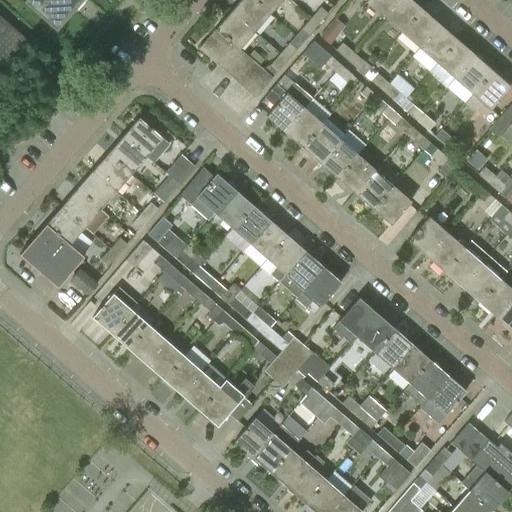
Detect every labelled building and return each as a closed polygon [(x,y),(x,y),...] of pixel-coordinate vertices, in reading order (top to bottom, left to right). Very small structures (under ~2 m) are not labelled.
[(23,0),(55,28),(60,22),(78,1),(78,0),(23,0)] [(269,14),(252,0),(239,0),(230,11),(253,32),(269,14)] [(280,0),(252,0),(269,14),(280,0)] [(365,0),(383,16),(397,0),(365,0)] [(411,0),(397,0),(383,16),(401,32),(421,8),(411,0)] [(319,7),(309,18),(317,25),(327,14),(319,7)] [(419,47),(439,24),(421,8),(401,32),(419,47)] [(215,30),(198,49),(215,64),(233,43),(239,48),(253,32),(230,11),(214,29),(215,30)] [(0,16),(0,76),(30,43),(0,16)] [(308,36),(317,25),(309,18),(300,29),(308,36)] [(344,25),(336,18),(320,36),(328,43),(344,25)] [(436,63),(457,39),(439,24),(419,47),(436,63)] [(454,78),(474,55),(457,39),(436,63),(454,78)] [(334,73),(341,66),(313,41),(306,49),(334,73)] [(288,42),(278,53),(286,60),(296,50),(288,42)] [(233,43),(215,64),(225,72),(242,52),(239,48),(233,43)] [(336,50),(347,59),(353,52),(342,43),(336,50)] [(242,52),(225,72),(234,80),(252,60),(242,52)] [(364,62),(353,52),(347,59),(357,69),(364,62)] [(277,71),(286,60),(278,53),(269,64),(277,71)] [(471,93),(492,70),(474,55),(454,78),(471,93)] [(252,60),(234,80),(244,88),(261,69),(252,60)] [(352,75),(341,66),(334,73),(345,82),(352,75)] [(271,77),(261,69),(244,88),(254,97),(271,77)] [(510,86),(492,70),(471,93),(489,109),(510,86)] [(371,81),(382,90),(388,83),(377,73),(371,81)] [(285,131),(305,107),(312,99),(293,83),(287,91),(266,115),(285,131)] [(399,93),(388,83),(382,90),(393,100),(399,93)] [(359,94),(370,104),(376,96),(365,87),(359,94)] [(387,106),(376,96),(370,104),(381,113),(387,106)] [(302,146),(322,123),(330,114),(312,99),(305,107),(285,131),(302,146)] [(406,112),(417,121),(423,114),(413,104),(406,112)] [(434,123),(423,114),(417,121),(428,130),(434,123)] [(491,125),(499,133),(510,121),(501,114),(491,125)] [(139,117),(123,135),(154,162),(169,144),(139,117)] [(395,125),(405,135),(412,127),(401,118),(395,125)] [(320,162),(340,138),(322,123),(302,146),(320,162)] [(422,137),(412,127),(405,135),(416,144),(422,137)] [(154,162),(123,135),(108,152),(132,173),(145,157),(152,164),(154,162)] [(459,145),(448,135),(442,143),(453,152),(459,145)] [(337,177),(358,154),(340,138),(320,162),(337,177)] [(447,159),(436,149),(430,156),(441,166),(447,159)] [(132,173),(108,152),(92,170),(116,191),(132,173)] [(355,193),(376,169),(358,154),(337,177),(355,193)] [(164,173),(170,178),(178,185),(193,166),(180,155),(164,173)] [(455,166),(447,159),(441,166),(436,171),(444,178),(455,166)] [(477,174),(488,183),(495,176),(484,166),(477,174)] [(213,212),(234,188),(216,173),(212,177),(203,169),(179,196),(206,220),(213,212)] [(373,208),(393,184),(376,169),(355,193),(373,208)] [(77,188),(101,209),(108,200),(112,205),(120,196),(115,192),(116,191),(92,170),(77,188)] [(506,186),(495,176),(488,183),(499,193),(506,186)] [(168,195),(178,185),(170,178),(161,189),(168,195)] [(465,187),(476,197),(483,190),(472,180),(465,187)] [(411,200),(393,184),(373,208),(390,223),(411,200)] [(101,209),(77,188),(61,206),(85,226),(93,233),(108,215),(100,209),(101,209)] [(213,212),(231,228),(251,204),(234,188),(213,212)] [(494,199),(483,190),(476,197),(487,207),(494,199)] [(149,203),(140,214),(147,220),(157,209),(149,203)] [(249,243),(269,220),(251,204),(231,228),(227,232),(227,233),(232,228),(249,243)] [(83,256),(70,244),(85,226),(61,206),(19,254),(57,286),(83,256)] [(500,218),(511,228),(511,226),(511,215),(507,211),(500,218)] [(138,231),(147,220),(140,214),(130,225),(138,231)] [(408,239),(426,255),(447,232),(429,216),(408,239)] [(170,225),(161,217),(147,234),(156,242),(167,229),(170,225)] [(266,259),(287,235),(269,220),(249,243),(266,259)] [(167,229),(156,242),(163,249),(174,258),(180,251),(181,251),(186,246),(167,229)] [(444,271),(465,247),(447,232),(426,255),(444,271)] [(278,282),(305,251),(287,235),(266,259),(276,267),(269,274),(278,282)] [(119,238),(109,249),(117,256),(127,244),(119,238)] [(151,248),(142,241),(124,260),(133,268),(151,248)] [(465,247),(444,271),(462,286),(482,263),(488,256),(470,241),(465,247)] [(181,251),(180,251),(174,258),(185,268),(191,261),(198,267),(203,261),(186,246),(181,251)] [(108,267),(117,256),(109,249),(100,260),(108,267)] [(302,290),(323,266),(305,251),(278,282),(295,297),(302,290)] [(151,263),(162,272),(169,264),(158,255),(151,263)] [(482,263),(462,286),(479,302),(500,278),(505,272),(488,256),(482,263)] [(180,274),(169,264),(162,272),(173,282),(180,274)] [(323,266),(302,290),(313,299),(305,308),(312,314),(340,282),(323,266)] [(96,285),(78,270),(70,280),(87,295),(96,285)] [(198,279),(209,289),(215,281),(205,272),(198,279)] [(497,317),(511,299),(511,288),(500,278),(479,302),(497,317)] [(220,298),(227,291),(215,281),(209,289),(220,298)] [(186,293),(197,303),(204,295),(193,286),(186,293)] [(92,316),(109,332),(135,303),(117,287),(92,316)] [(245,320),(251,312),(257,306),(239,290),(233,297),(241,303),(234,311),(245,320)] [(215,305),(204,295),(197,303),(208,312),(206,315),(214,322),(223,311),(215,305)] [(331,328),(350,344),(356,337),(355,336),(375,313),(357,298),(331,328)] [(511,299),(497,317),(511,330),(511,299)] [(127,348),(148,324),(131,309),(136,303),(135,303),(109,332),(127,348)] [(262,322),(251,312),(245,320),(256,329),(262,322)] [(355,336),(356,337),(373,352),(393,329),(375,313),(355,336)] [(222,325),(233,334),(240,326),(229,317),(222,325)] [(145,363),(165,340),(148,324),(127,348),(145,363)] [(251,336),(240,326),(233,334),(244,343),(251,336)] [(393,329),(373,352),(391,368),(411,345),(393,329)] [(281,351),(278,355),(287,362),(302,345),(293,337),(287,344),(276,334),(270,342),(281,351)] [(163,379),(183,356),(165,340),(145,363),(163,379)] [(302,345),(287,362),(297,370),(312,353),(302,345)] [(411,345),(391,368),(409,383),(429,360),(411,345)] [(195,347),(189,353),(202,366),(208,360),(195,347)] [(264,372),(272,379),(287,362),(278,355),(276,358),(264,348),(258,355),(269,365),(264,372)] [(307,374),(317,382),(323,375),(330,367),(312,352),(312,353),(297,370),(304,377),(307,374)] [(183,356),(163,379),(181,395),(201,371),(183,356)] [(426,399),(447,376),(429,360),(409,383),(402,391),(419,407),(426,399)] [(297,370),(287,362),(272,379),(282,387),(297,370)] [(202,372),(201,371),(181,395),(198,410),(219,387),(202,372)] [(334,385),(323,375),(317,382),(328,391),(334,385)] [(465,391),(447,376),(426,399),(444,415),(465,391)] [(233,387),(225,380),(219,387),(198,410),(216,426),(242,397),(244,399),(254,387),(245,379),(238,386),(236,384),(233,387)] [(294,387),(305,396),(311,389),(300,379),(294,387)] [(322,398),(311,389),(305,396),(315,406),(322,398)] [(341,404),(352,413),(358,406),(347,397),(341,404)] [(369,416),(358,406),(352,413),(363,423),(369,416)] [(329,418),(340,427),(347,419),(336,410),(329,418)] [(511,416),(510,415),(503,423),(511,431),(511,416)] [(233,441),(251,457),(272,433),(254,418),(233,441)] [(314,419),(305,432),(315,439),(324,426),(314,419)] [(358,429),(347,419),(340,427),(351,437),(358,429)] [(468,423),(451,443),(461,452),(478,432),(468,423)] [(272,433),(251,457),(269,472),(290,450),(298,441),(280,425),(272,434),(272,433)] [(377,434),(388,444),(394,437),(383,428),(377,434)] [(478,432),(461,452),(471,460),(488,440),(479,431),(478,432)] [(404,446),(394,437),(388,444),(398,453),(404,446)] [(488,440),(471,460),(476,465),(480,468),(498,448),(496,447),(488,440)] [(365,449),(376,458),(382,450),(372,441),(365,449)] [(430,451),(421,443),(406,460),(415,468),(430,451)] [(498,448),(480,468),(507,491),(507,492),(508,492),(511,487),(511,461),(507,457),(508,456),(509,457),(511,454),(500,443),(496,447),(498,448)] [(443,448),(434,459),(441,465),(450,454),(443,448)] [(305,451),(299,458),(290,450),(269,472),(287,488),(313,458),(305,451)] [(393,459),(382,450),(376,458),(386,467),(393,459)] [(305,504),(325,480),(315,472),(323,463),(315,456),(313,458),(287,488),(305,504)] [(431,477),(441,465),(434,459),(424,470),(431,477)] [(476,465),(461,483),(469,490),(468,491),(491,511),(507,492),(507,491),(480,468),(476,465)] [(410,474),(401,466),(386,483),(395,491),(410,474)] [(314,511),(329,511),(343,496),(325,480),(305,504),(314,511)] [(413,484),(403,495),(410,501),(420,490),(413,484)] [(453,508),(456,511),(489,511),(491,511),(468,491),(453,508)] [(400,511),(410,501),(403,495),(393,506),(400,511)] [(360,511),(361,511),(343,496),(329,511),(360,511)]
